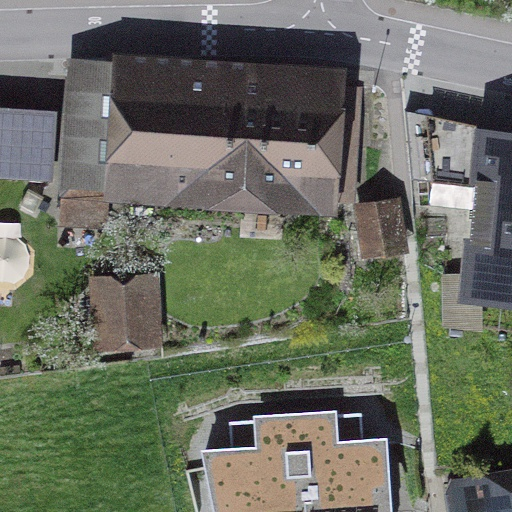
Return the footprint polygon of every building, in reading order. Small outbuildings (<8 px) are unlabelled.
[(352,193),(358,87),(72,69),(65,174),(352,193)] [(0,171),(49,175),(53,116),(0,113),(0,171)] [(511,143),(486,141),(472,285),(511,288),(511,143)] [(395,202),(360,207),(366,251),(401,245),(395,202)] [(151,280),(96,283),(99,339),(154,336),(151,280)] [(358,414),(231,422),(233,451),(204,453),(216,511),(384,511),(380,442),(360,443),(358,414)] [(511,511),(511,475),(458,485),(462,511),(511,511)]
